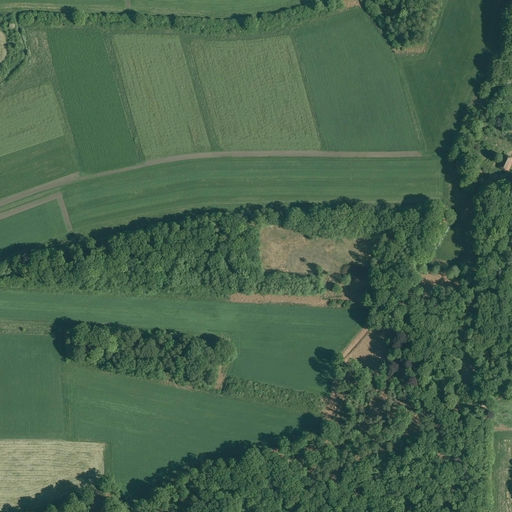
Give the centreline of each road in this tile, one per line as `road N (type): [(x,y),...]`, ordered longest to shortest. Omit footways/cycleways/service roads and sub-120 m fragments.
road 1 (track): [(511,204),(484,216),(482,511)]
road 2 (track): [(321,0),(231,19),(19,11)]
